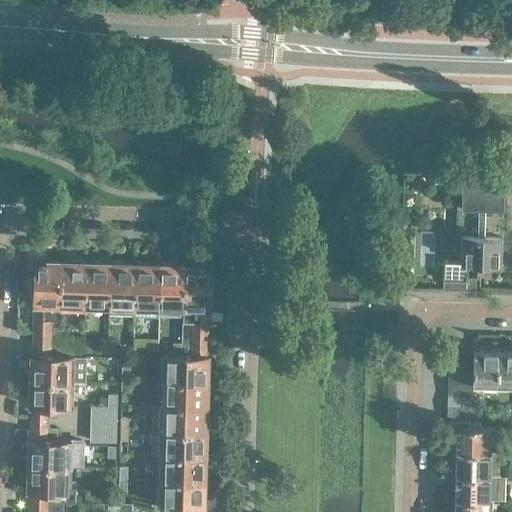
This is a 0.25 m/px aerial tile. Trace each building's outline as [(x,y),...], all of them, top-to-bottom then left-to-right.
[(426,166),(425,181),(443,183),(444,167),(426,166)] [(503,179),(463,177),(462,206),(468,206),(467,220),(504,220),(504,209),(504,206),(502,206),(503,179)] [(504,220),(467,220),(457,219),(456,233),(461,234),(460,261),(501,263),(501,246),(503,246),(504,232),(503,232),(504,220)] [(33,331),(35,331),(59,332),(59,308),(59,304),(60,259),(48,259),(47,258),(47,256),(46,255),(45,254),(43,254),(42,254),(40,254),(39,255),(38,256),(37,258),(37,263),(35,263),(34,277),(32,277),(31,292),(34,292),(34,303),(35,303),(35,319),(33,319),(35,319),(35,330),(33,330),(33,331)] [(209,307),(209,306),(213,306),(213,298),(209,298),(210,288),(212,288),(213,282),(210,282),(210,268),(208,268),(208,263),(208,262),(208,261),(207,259),(205,259),(204,258),(202,258),(201,259),(199,260),(198,261),(198,262),(198,263),(183,263),(181,312),(181,316),(181,332),(208,333),(208,332),(207,332),(207,322),(208,322),(207,322),(208,307),(209,307)] [(84,304),(85,260),(60,259),(59,304),(84,304)] [(109,305),(110,261),(85,260),(84,304),(109,305)] [(134,315),(135,261),(110,261),(109,305),(109,314),(134,315)] [(159,316),(160,262),(135,261),(134,315),(159,316)] [(181,316),(181,312),(183,263),(160,262),(159,316),(181,316)] [(466,278),(443,277),(443,287),(465,287),(466,278)] [(59,332),(35,331),(34,342),(33,342),(59,343),(59,334),(59,332)] [(207,333),(208,333),(181,332),(181,341),(181,343),(207,343),(207,333)] [(71,335),(59,334),(59,343),(70,342),(71,335)] [(149,348),(157,349),(157,336),(150,336),(149,348)] [(133,339),(123,338),(123,348),(133,349),(133,339)] [(82,339),(82,352),(92,352),(92,339),(82,339)] [(108,352),(107,340),(99,340),(99,352),(108,352)] [(59,343),(33,342),(33,343),(34,343),(34,354),(79,355),(79,343),(70,342),(59,343)] [(208,343),(207,343),(181,343),(180,354),(173,354),(159,354),(158,378),(207,380),(208,354),(206,354),(207,344),(208,344),(208,343)] [(460,371),(461,345),(460,345),(460,346),(450,346),(450,345),(449,345),(448,370),(460,371)] [(473,371),(473,350),(474,350),(474,346),(473,346),(463,346),(461,345),(460,371),(473,371)] [(511,384),(511,350),(474,350),(473,350),(473,371),(472,384),(473,384),(511,384)] [(79,355),(34,354),(32,354),(32,355),(33,355),(33,365),(30,365),(29,379),(68,380),(69,357),(79,357),(79,355)] [(117,355),(109,356),(109,367),(117,368),(117,355)] [(129,365),(121,365),(120,378),(129,378),(129,365)] [(448,383),(472,384),(473,371),(460,371),(448,370),(448,371),(449,372),(449,381),(448,381),(448,383)] [(129,390),(129,378),(120,378),(120,390),(129,390)] [(207,405),(207,380),(158,378),(157,403),(207,405)] [(67,405),(68,380),(29,379),(29,393),(32,393),(32,404),(31,404),(31,405),(33,405),(33,415),(31,415),(31,416),(57,417),(57,405),(67,405)] [(473,395),(473,384),(472,384),(448,383),(448,392),(447,392),(447,395),(473,395)] [(116,405),(117,393),(109,393),(108,405),(116,405)] [(473,406),(473,395),(447,395),(447,396),(448,396),(448,405),(473,406)] [(206,430),(207,405),(157,403),(157,429),(206,430)] [(116,417),(116,405),(108,405),(90,405),(89,417),(116,417)] [(473,406),(448,405),(447,405),(447,406),(447,407),(447,416),(447,419),(472,419),(473,406)] [(481,406),(473,406),(472,419),(481,420),(481,406)] [(511,420),(511,412),(504,412),(503,420),(511,420)] [(120,415),(119,427),(127,428),(128,415),(120,415)] [(115,428),(116,417),(89,417),(89,428),(115,428)] [(489,449),(490,426),(456,425),(455,448),(489,449)] [(27,449),(27,464),(66,465),(67,439),(56,438),(56,428),(31,427),(31,428),(33,428),(32,438),(30,438),(30,439),(31,439),(30,450),(27,449)] [(127,440),(127,428),(119,427),(119,440),(127,440)] [(115,441),(115,428),(89,428),(89,441),(115,441)] [(205,455),(206,430),(157,429),(156,454),(205,455)] [(106,457),(114,456),(115,445),(107,444),(106,457)] [(489,473),(489,449),(455,448),(455,472),(489,473)] [(205,481),(205,455),(156,454),(155,479),(205,481)] [(72,465),(66,465),(27,464),(26,477),(30,478),(29,488),(28,488),(28,489),(30,489),(54,490),(53,502),(61,502),(76,502),(77,481),(72,481),(72,465)] [(127,465),(118,465),(118,478),(126,478),(127,465)] [(489,475),(489,473),(455,472),(454,497),(488,497),(488,499),(498,499),(499,475),(489,475)] [(126,490),(126,478),(118,478),(118,490),(126,490)] [(204,505),(205,481),(155,479),(154,504),(169,504),(169,505),(176,505),(175,511),(202,511),(202,506),(204,506),(204,505)] [(54,490),(30,489),(30,500),(29,500),(29,501),(30,501),(53,502),(54,490)] [(487,511),(488,499),(488,497),(454,497),(453,511),(487,511)] [(48,511),(61,511),(61,502),(53,502),(30,501),(30,511),(29,511),(48,511)] [(103,511),(103,503),(90,502),(90,510),(103,511)] [(119,510),(119,502),(107,502),(106,510),(119,510)] [(131,511),(131,503),(119,502),(119,510),(131,511)]
